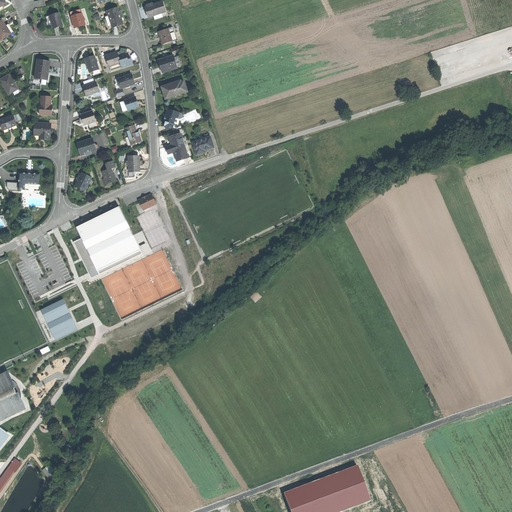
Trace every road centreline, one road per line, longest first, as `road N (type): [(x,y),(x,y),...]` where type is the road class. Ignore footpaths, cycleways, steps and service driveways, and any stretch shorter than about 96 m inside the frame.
road 1 (unclassified): [(226,157),(511,65)]
road 2 (residential): [(160,178),(141,38)]
